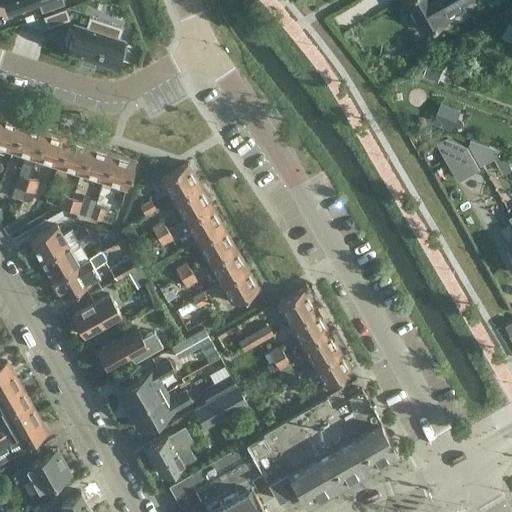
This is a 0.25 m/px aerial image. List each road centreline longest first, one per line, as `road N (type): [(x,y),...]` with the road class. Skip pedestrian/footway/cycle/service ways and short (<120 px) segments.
road 1 (unclassified): [(471,465),(446,441),(299,184),(202,46)]
road 2 (unclassified): [(135,511),(0,272)]
road 3 (residential): [(0,65),(86,98),(125,92),(202,46)]
road 4 (unclassified): [(471,465),(378,493),(346,511)]
